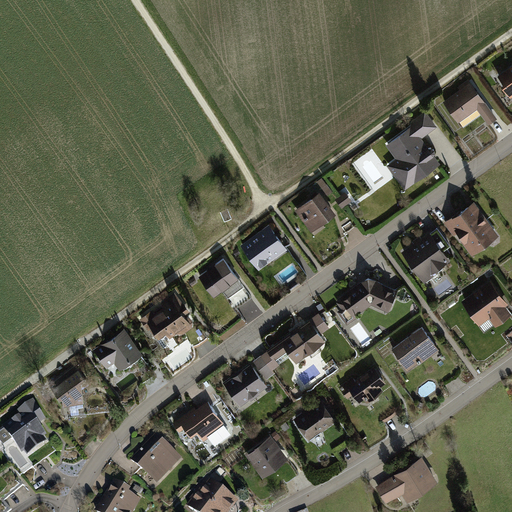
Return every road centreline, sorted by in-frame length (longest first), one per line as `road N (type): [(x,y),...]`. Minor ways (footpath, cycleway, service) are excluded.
road 1 (track): [(0,405),(511,32)]
road 2 (residential): [(70,511),(97,462),(170,392),(511,141)]
road 3 (residential): [(511,362),(345,478),(281,511)]
road 4 (track): [(138,0),(267,205)]
